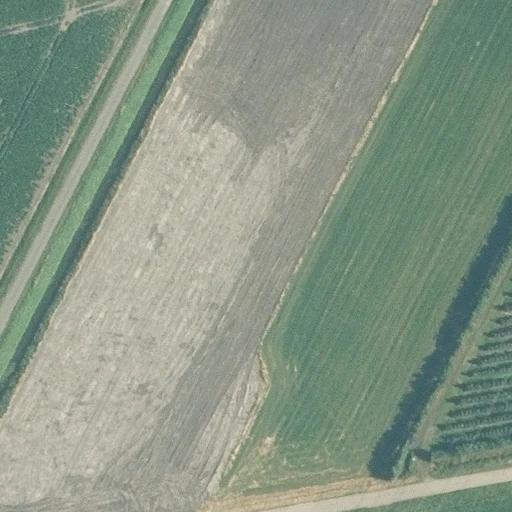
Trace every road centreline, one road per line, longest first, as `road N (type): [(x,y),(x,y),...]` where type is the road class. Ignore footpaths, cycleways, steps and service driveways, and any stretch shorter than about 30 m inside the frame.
road 1 (unclassified): [(0,332),(169,0)]
road 2 (unclassified): [(324,511),(511,479)]
